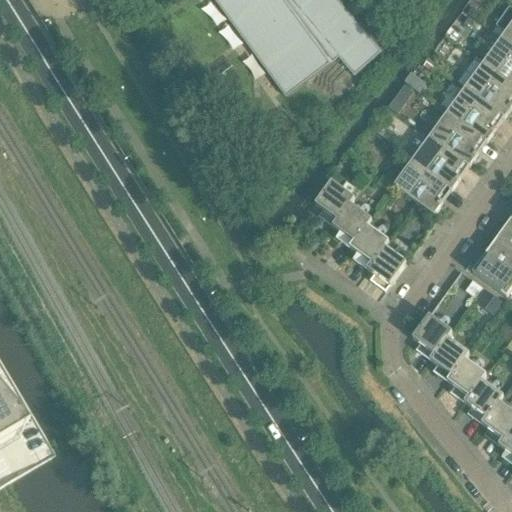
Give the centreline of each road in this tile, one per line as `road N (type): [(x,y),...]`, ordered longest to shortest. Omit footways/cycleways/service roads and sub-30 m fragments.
road 1 (secondary): [(327,511),(8,0)]
road 2 (residential): [(507,511),(400,371),(392,325)]
road 3 (residential): [(392,325),(511,161)]
road 4 (residential): [(392,325),(294,253)]
